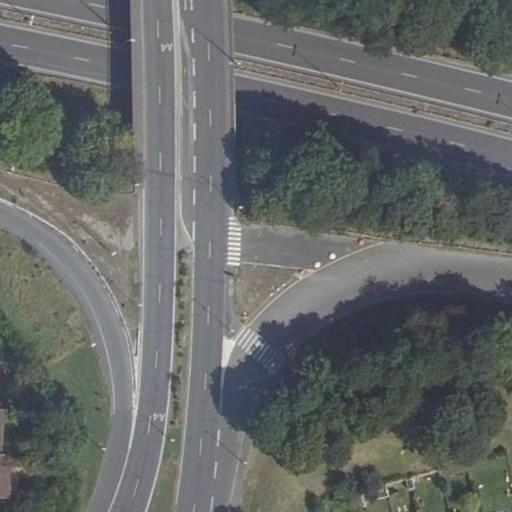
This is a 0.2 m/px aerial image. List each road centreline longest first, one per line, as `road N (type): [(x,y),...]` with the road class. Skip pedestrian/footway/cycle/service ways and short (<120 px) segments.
road 1 (trunk): [(0,43),(511,159)]
road 2 (tertiary): [(155,0),(154,387),(129,511)]
road 3 (trunk): [(511,103),(58,0)]
road 4 (tertiary): [(202,425),(211,180),(206,0)]
road 5 (trunk): [(202,425),(279,326),(323,291),(391,270),(511,275)]
road 6 (trunk): [(0,212),(76,265),(109,320),(123,388),(111,511)]
